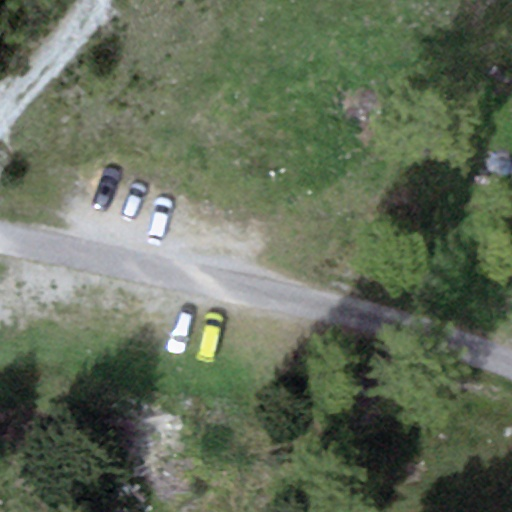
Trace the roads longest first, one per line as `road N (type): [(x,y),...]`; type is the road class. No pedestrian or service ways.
road 1 (track): [(511,366),(332,310),(0,240)]
road 2 (track): [(0,119),(88,0)]
